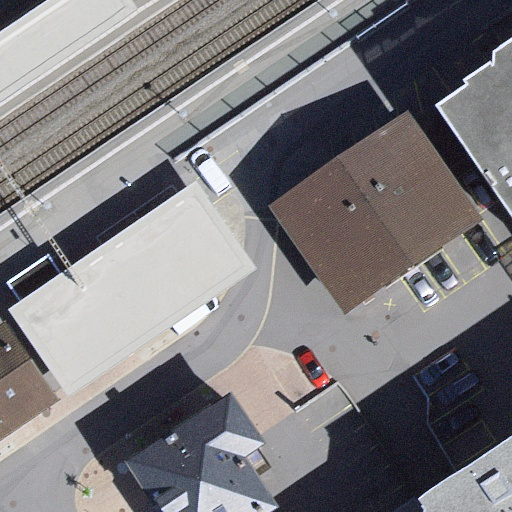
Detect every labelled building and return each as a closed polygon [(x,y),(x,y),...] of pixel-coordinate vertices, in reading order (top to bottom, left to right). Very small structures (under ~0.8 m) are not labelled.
[(511,61),(440,107),(511,212),(511,61)] [(434,117),(285,216),(368,323),(500,220),(434,117)] [(0,439),(52,404),(12,346),(0,353),(0,439)] [(162,511),(275,511),(286,505),(253,457),(272,444),(237,392),(131,466),(162,511)] [(453,511),(511,511),(511,470),(453,509),(453,511)]
